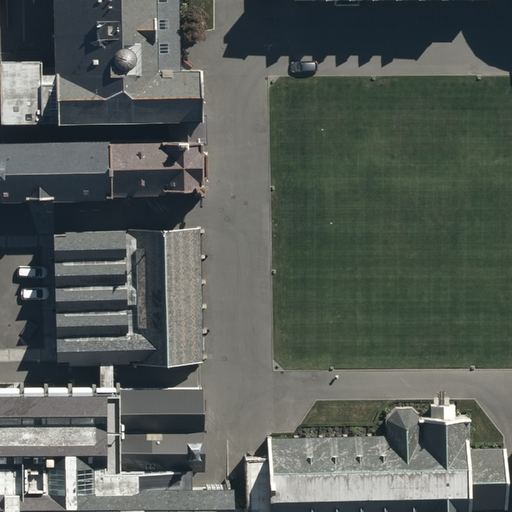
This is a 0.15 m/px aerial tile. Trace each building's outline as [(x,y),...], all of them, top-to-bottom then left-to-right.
[(0,59),(2,122),(58,120),(59,128),(181,126),(181,119),(202,118),(201,69),(181,69),(179,0),(54,0),(55,71),(44,71),(44,58),(0,59)] [(0,200),(206,196),(205,135),(0,139),(0,200)] [(199,229),(53,232),(56,364),(203,360),(199,229)] [(203,469),(202,388),(0,390),(0,511),(245,511),(246,507),(232,507),(232,483),(192,483),(191,469),(203,469)] [(387,434),(268,437),(269,455),(244,455),(246,507),(245,511),(467,511),(467,507),(504,505),(502,447),(469,448),(468,416),(456,416),(456,404),(450,404),(450,398),(434,398),(434,403),(430,405),(430,417),(422,417),(412,406),(396,407),(386,417),(387,434)]
